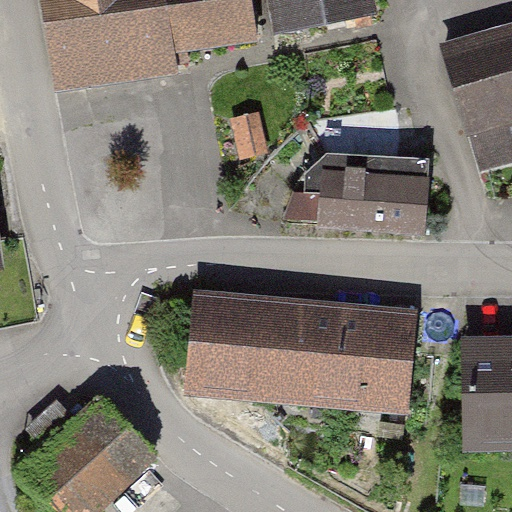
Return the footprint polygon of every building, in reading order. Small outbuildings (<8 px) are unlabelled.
[(52,0),(64,97),(196,82),(193,53),(275,44),(269,0),(52,0)] [(277,0),(286,44),(394,24),(389,0),(277,0)] [(490,164),(511,156),(511,19),(452,38),(490,164)] [(0,292),(28,288),(4,111),(0,111),(0,292)] [(452,183),(338,172),(332,236),(446,247),(452,183)] [(444,314),(212,294),(202,399),(435,420),(444,314)] [(511,345),(490,346),(492,456),(511,455),(511,345)] [(112,399),(39,475),(72,511),(130,511),(176,468),(119,407),(112,399)]
